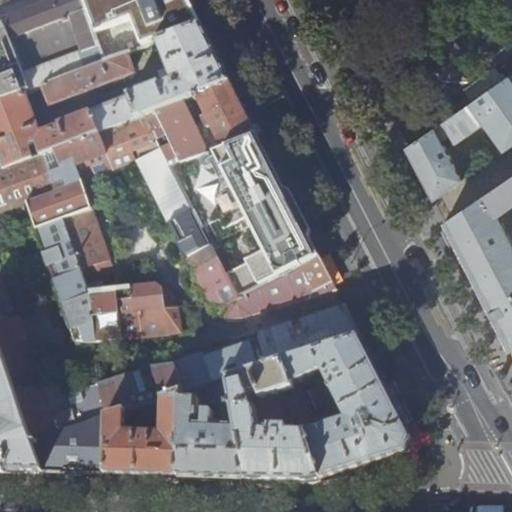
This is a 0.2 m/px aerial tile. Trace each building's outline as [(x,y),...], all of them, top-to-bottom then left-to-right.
[(54,0),(38,6),(5,19),(32,90),(44,86),(106,63),(83,0),(54,0)] [(83,0),(106,63),(126,55),(159,43),(165,41),(203,26),(189,0),(83,0)] [(0,20),(0,103),(27,93),(32,92),(32,90),(5,19),(0,20)] [(203,26),(165,41),(159,43),(174,82),(161,86),(161,84),(58,123),(59,125),(41,132),(27,93),(0,103),(0,158),(4,169),(33,158),(29,146),(37,143),(42,155),(145,115),(146,116),(147,116),(197,96),(197,95),(232,82),(209,38),(203,26)] [(133,74),(126,55),(106,63),(44,86),(51,105),(133,74)] [(511,76),(409,150),(414,159),(431,193),(435,200),(462,182),(442,141),(451,134),(456,144),(486,122),(506,151),(511,146),(511,76)] [(242,104),(232,82),(197,95),(197,96),(147,116),(173,167),(203,156),(215,152),(220,150),(258,135),(242,104)] [(173,167),(147,116),(146,116),(145,115),(42,155),(33,158),(4,169),(0,170),(0,342),(43,474),(73,475),(107,476),(109,418),(119,415),(127,412),(140,408),(156,403),(160,402),(184,394),(210,386),(230,379),(286,362),(362,338),(346,306),(258,334),(259,338),(198,357),(180,360),(69,396),(62,377),(40,385),(18,318),(16,319),(0,273),(0,213),(27,204),(75,343),(89,346),(182,334),(178,302),(168,289),(164,290),(158,284),(119,289),(83,182),(140,161),(214,309),(222,311),(227,322),(239,320),(240,322),(304,296),(306,300),(312,297),(314,300),(325,295),(338,292),(320,257),(305,265),(305,266),(240,300),(227,275),(204,229),(173,167)] [(220,150),(215,152),(248,218),(252,224),(264,248),(267,255),(227,275),(240,300),(305,266),(305,265),(320,257),(295,208),(258,135),(220,150)] [(203,156),(173,167),(204,229),(220,221),(225,230),(248,218),(215,152),(203,156)] [(511,177),(446,223),(450,230),(470,271),(486,303),(507,342),(511,352),(511,241),(511,240),(511,239),(511,234),(511,232),(508,234),(499,216),(511,206),(511,177)] [(356,470),(358,477),(377,470),(406,462),(404,455),(408,454),(414,440),(388,389),(362,338),(286,362),(294,390),(297,397),(304,420),(308,433),(322,480),(356,470)] [(0,472),(43,474),(0,342),(0,472)] [(294,390),(286,362),(230,379),(239,431),(248,481),(281,482),(311,483),(322,480),(308,433),(289,432),(289,428),(272,427),(272,431),(261,431),(258,409),(253,406),(252,397),(259,395),(261,400),(294,390)] [(207,479),(217,480),(217,487),(246,488),(246,481),(248,481),(239,431),(230,379),(210,386),(209,406),(220,405),(223,428),(220,428),(220,422),(215,422),(215,414),(206,413),(205,428),(199,427),(199,423),(202,420),(202,401),(184,400),(180,478),(207,479)] [(184,395),(184,394),(160,402),(160,408),(164,409),(163,435),(127,433),(127,412),(119,415),(109,418),(107,476),(145,477),(154,478),(180,478),(184,400),(184,395)] [(295,423),(304,420),(297,397),(288,400),(295,423)] [(155,417),(156,403),(140,408),(140,417),(155,417)] [(180,478),(154,478),(154,485),(180,486),(180,478)]
